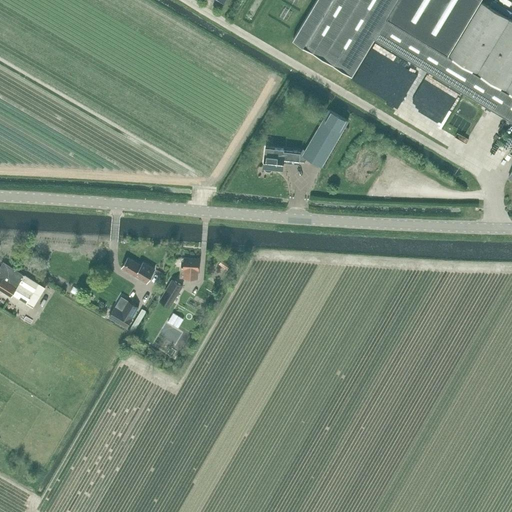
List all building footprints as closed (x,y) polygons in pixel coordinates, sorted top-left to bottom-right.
[(316,0),(293,39),(348,72),(352,75),(375,37),(511,120),(511,146),(509,151),(511,152),(511,19),(488,5),(481,1),(472,17),(471,16),(480,0),(316,0)] [(356,87),(373,96),(377,90),(359,81),(356,87)] [(441,86),(438,93),(444,96),(448,89),(441,86)] [(394,108),(397,102),(378,92),(375,98),(394,108)] [(399,106),(397,112),(415,119),(417,113),(399,106)] [(266,147),(264,166),(283,169),(284,158),(285,158),(304,161),(306,158),(323,166),(349,121),(329,109),(305,150),(303,148),(301,152),(283,150),(283,148),(266,147)] [(435,133),(438,127),(422,117),(418,123),(435,133)] [(144,262),(142,265),(128,256),(122,267),(136,276),(139,278),(147,283),(155,269),(144,262)] [(198,279),(200,258),(185,257),(184,267),(181,266),(180,277),(198,279)] [(0,266),(0,276),(3,278),(0,282),(0,289),(11,297),(13,294),(26,303),(38,283),(4,261),(0,266)] [(160,300),(170,307),(183,286),(172,279),(160,300)] [(139,307),(128,301),(122,311),(115,307),(109,317),(126,328),(139,307)] [(179,327),(184,319),(174,312),(169,321),(179,327)] [(167,348),(163,356),(171,361),(176,353),(167,348)]
